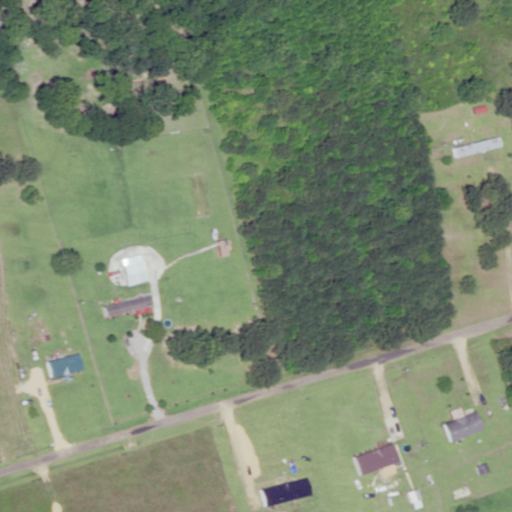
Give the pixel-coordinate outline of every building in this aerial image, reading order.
[(499,147),(497,137),(451,149),(454,159),(499,147)] [(103,307),(105,317),(133,312),(135,317),(151,314),(148,298),(103,307)] [(45,364),(50,379),(81,370),(77,354),(45,364)] [(450,444),(482,429),(474,412),(442,426),(450,444)] [(352,458),(358,476),(397,464),(391,446),(352,458)]
